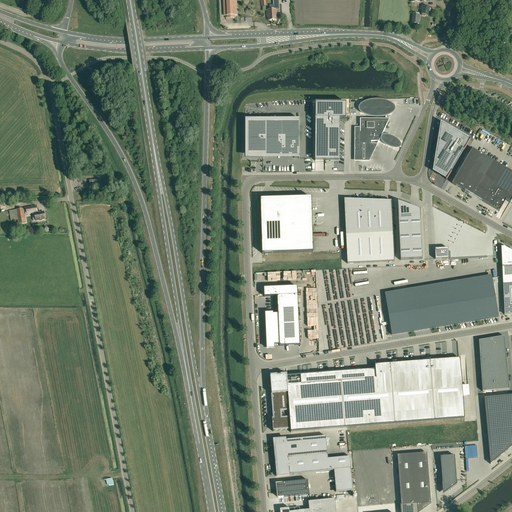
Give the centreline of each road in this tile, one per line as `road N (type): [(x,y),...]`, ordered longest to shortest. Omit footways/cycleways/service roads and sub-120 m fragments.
road 1 (unclassified): [(133,511),(50,85),(35,59),(0,40)]
road 2 (primary): [(60,42),(63,69),(112,137),(152,233),(199,442)]
road 3 (primary): [(206,421),(209,48)]
road 4 (unclassified): [(394,176),(269,177),(247,186),(251,367)]
road 5 (primary): [(151,132),(199,442)]
road 6 (primary): [(206,421),(151,132)]
road 7 (unclassified): [(511,325),(251,367)]
road 8 (secondary): [(60,42),(129,51),(209,48)]
road 9 (unclassified): [(251,367),(265,511)]
road 10 (secondary): [(207,38),(63,32)]
road 11 (primary): [(151,132),(129,0)]
road 12 (secondary): [(209,48),(341,35)]
